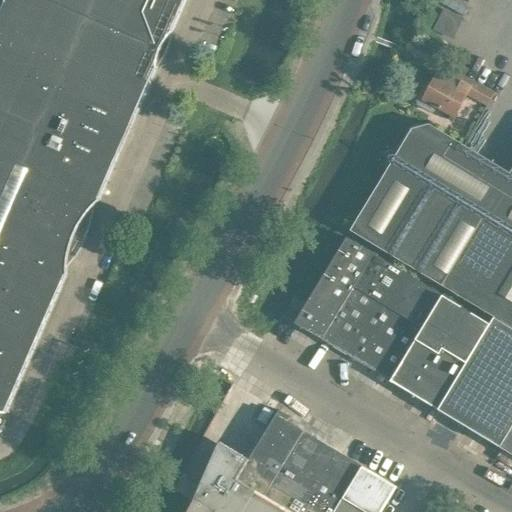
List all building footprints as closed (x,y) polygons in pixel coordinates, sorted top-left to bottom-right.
[(0,0),(0,404),(59,269),(61,269),(62,253),(65,237),(72,222),(78,212),(85,203),(93,194),(92,193),(148,63),(150,63),(151,56),(152,49),(154,43),(158,37),(162,31),(166,26),(165,24),(175,0),(0,0)] [(451,54),(446,62),(457,69),(463,62),(451,54)] [(419,78),(411,93),(411,98),(425,106),(429,100),(448,111),(461,88),(482,99),(488,87),(456,70),(448,65),(443,76),(430,69),(424,80),(419,78)] [(407,123),(345,224),(379,244),(436,279),(444,267),(511,308),(511,325),(511,326),(511,411),(494,441),(511,451),(511,161),(507,169),(457,139),(429,122),(423,117),(407,123)] [(341,231),(289,317),(385,375),(437,289),(341,231)] [(437,289),(385,375),(398,383),(432,403),(485,318),(450,297),(437,289)] [(511,334),(485,318),(432,403),(484,435),(511,387),(511,334)] [(259,401),(251,413),(260,418),(267,406),(259,401)] [(214,435),(185,492),(194,497),(218,511),(371,511),(391,480),(276,411),(279,407),(273,404),(243,453),(214,435)] [(185,492),(174,511),(218,511),(194,497),(185,492)]
